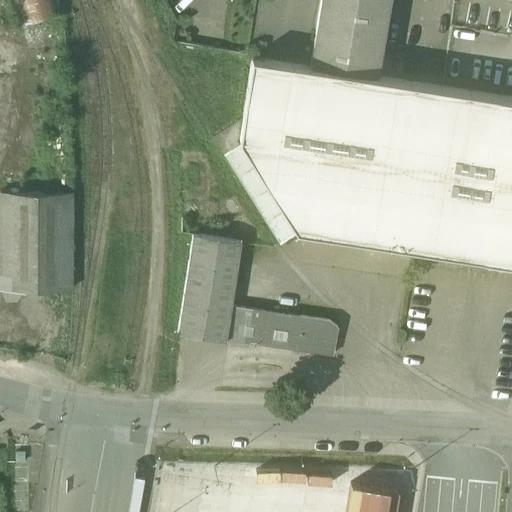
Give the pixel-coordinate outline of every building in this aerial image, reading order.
[(59,0),(21,0),(26,15),(61,7),(59,0)] [(397,0),(322,0),(311,64),(383,77),(397,0)] [(511,101),(256,61),(245,138),(226,150),(292,245),(304,236),(511,269),(511,101)] [(72,191),(0,190),(0,286),(72,287),(72,191)] [(241,241),(192,233),(177,331),(333,353),(337,324),(330,319),(231,304),(241,241)] [(25,450),(14,449),(13,460),(24,461),(25,450)] [(376,511),(388,511),(396,491),(385,487),(376,511)]
